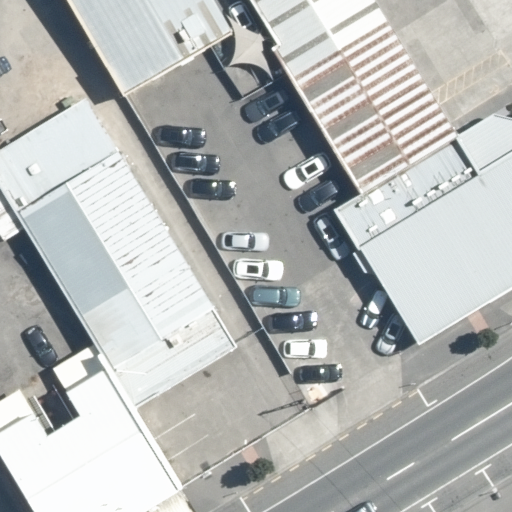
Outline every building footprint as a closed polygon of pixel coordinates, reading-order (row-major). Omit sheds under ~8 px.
[(201,20),(188,0),(45,0),(96,83),(201,20)] [(426,118),(354,0),(214,0),(324,180),(426,118)] [(206,335),(50,77),(0,107),(0,212),(109,393),(206,335)] [(88,511),(140,481),(51,333),(0,363),(0,486),(15,511),(88,511)] [(511,511),(511,481),(461,511),(511,511)]
